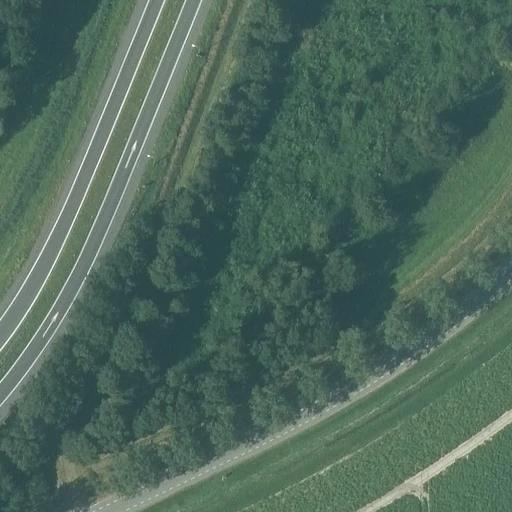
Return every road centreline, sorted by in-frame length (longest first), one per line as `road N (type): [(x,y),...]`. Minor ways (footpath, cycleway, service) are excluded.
road 1 (unclassified): [(108,511),(348,390),(511,269)]
road 2 (motorway): [(0,393),(77,277),(193,0)]
road 3 (motorway): [(156,0),(61,231),(0,334)]
